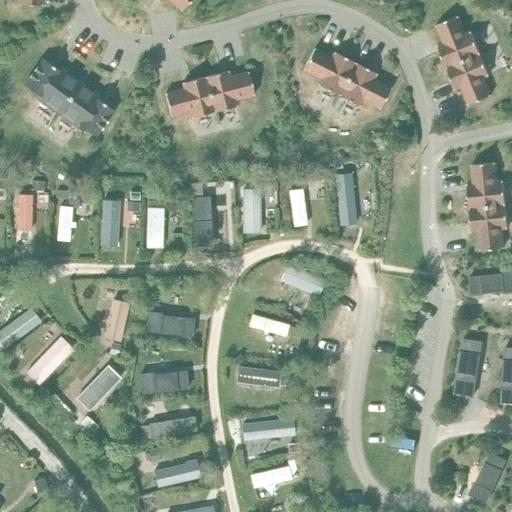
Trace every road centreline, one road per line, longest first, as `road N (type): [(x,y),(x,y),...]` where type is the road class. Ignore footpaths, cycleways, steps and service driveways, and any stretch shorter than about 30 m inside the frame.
road 1 (residential): [(234,511),(211,370),(216,317),(235,263),(301,244),(358,263),(370,289),(352,414),(357,465),(390,500),(414,507)]
road 2 (residential): [(428,147),(414,67),(364,24),(321,9),(145,48),(110,35),(88,0)]
road 3 (residential): [(427,432),(446,302),(431,259),(428,147)]
